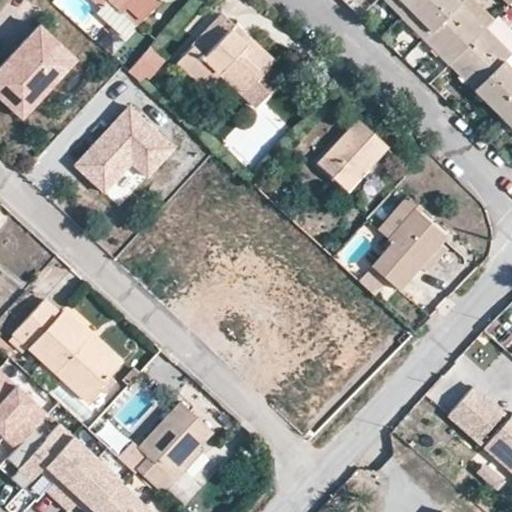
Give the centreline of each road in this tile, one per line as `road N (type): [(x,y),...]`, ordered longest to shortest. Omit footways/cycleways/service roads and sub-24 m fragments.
road 1 (residential): [(320,469),(0,176)]
road 2 (residential): [(305,0),(511,197)]
road 3 (residential): [(511,259),(320,469)]
